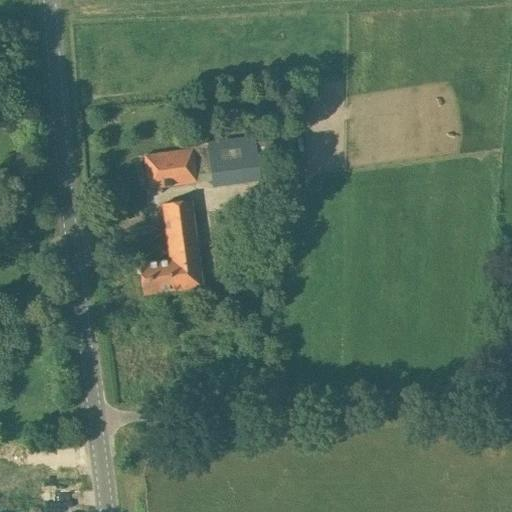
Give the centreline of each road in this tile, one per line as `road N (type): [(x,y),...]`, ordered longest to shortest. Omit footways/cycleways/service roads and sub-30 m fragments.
road 1 (tertiary): [(96,420),(49,0)]
road 2 (unclassified): [(96,420),(511,405)]
